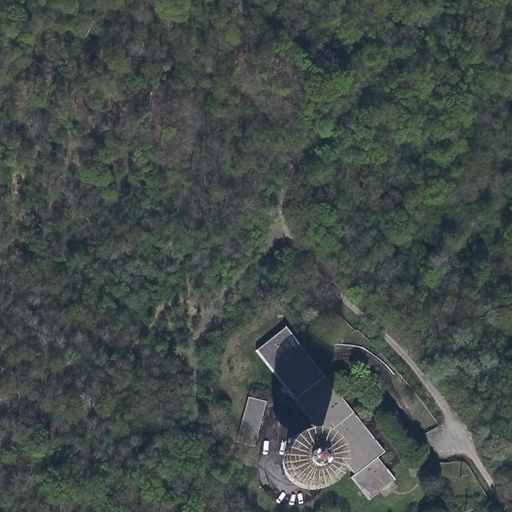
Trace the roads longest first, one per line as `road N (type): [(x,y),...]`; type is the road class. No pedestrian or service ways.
road 1 (unclassified): [(439,0),(287,163),(276,235)]
road 2 (unclassified): [(276,235),(333,278),(457,439)]
road 3 (unclassified): [(276,235),(191,336),(191,401),(209,420)]
